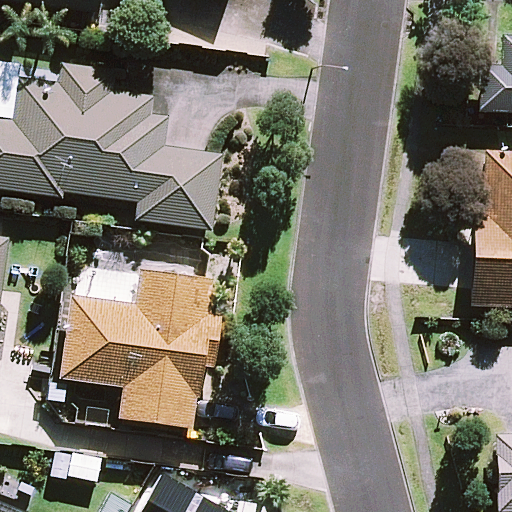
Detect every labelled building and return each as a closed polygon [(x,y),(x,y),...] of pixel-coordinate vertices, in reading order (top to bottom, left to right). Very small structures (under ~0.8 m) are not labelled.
[(233,0),(30,0),(29,9),(104,19),(106,0),(222,0),(231,4),(233,0)] [(511,42),(509,43),(508,73),(487,72),(485,119),(511,119),(511,42)] [(217,237),(228,161),(171,153),(175,124),(158,122),(160,103),(120,98),(122,78),(68,71),(65,90),(23,85),(18,126),(0,123),(0,196),(70,205),(71,199),(143,209),(141,227),(217,237)] [(479,216),(476,312),(511,313),(511,158),(491,158),(489,217),(479,216)] [(0,368),(17,245),(0,242),(0,368)] [(220,285),(145,275),(140,310),(78,302),(66,385),(129,393),(125,425),(199,435),(208,372),(221,374),(228,324),(215,322),(220,285)] [(511,511),(511,441),(502,441),(503,511),(511,511)] [(0,509),(22,456),(0,446),(0,509)]
